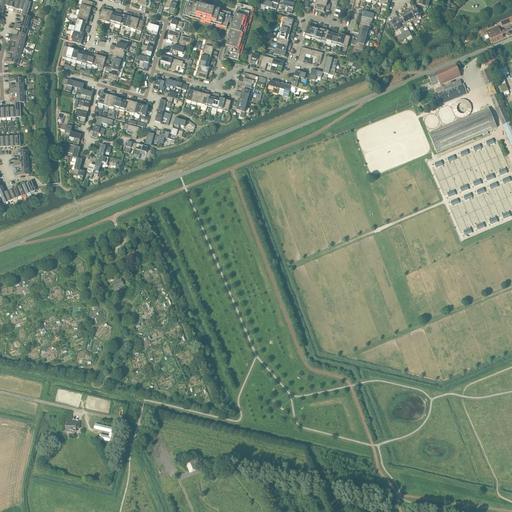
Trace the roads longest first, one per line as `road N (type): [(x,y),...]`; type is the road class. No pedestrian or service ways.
road 1 (unclassified): [(0,249),(366,97)]
road 2 (track): [(0,308),(128,255),(120,294),(167,397)]
road 3 (track): [(511,172),(296,263)]
road 4 (unknown): [(511,367),(462,392),(497,493),(511,502)]
road 5 (unclassified): [(511,38),(366,97)]
road 6 (track): [(128,255),(190,398)]
road 7 (track): [(89,296),(106,322),(11,359)]
road 8 (track): [(96,267),(84,302),(0,336)]
